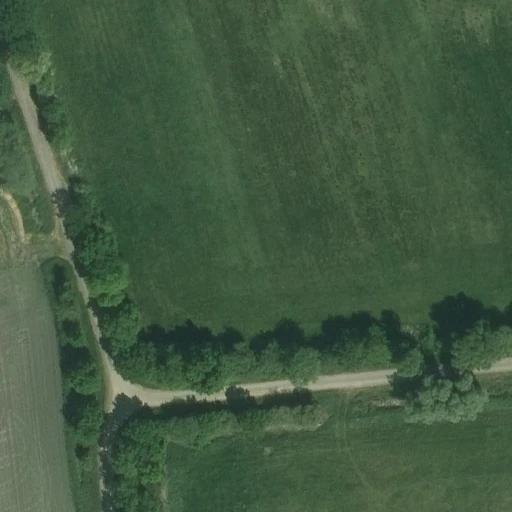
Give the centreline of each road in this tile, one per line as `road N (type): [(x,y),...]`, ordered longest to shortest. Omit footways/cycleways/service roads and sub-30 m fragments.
road 1 (track): [(106,511),(99,443),(114,415),(511,371)]
road 2 (track): [(0,11),(114,415)]
